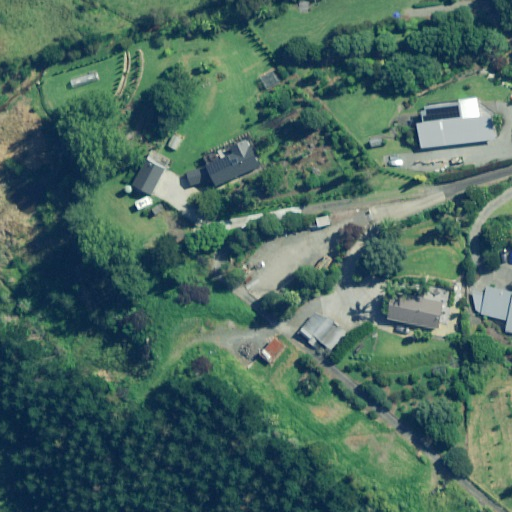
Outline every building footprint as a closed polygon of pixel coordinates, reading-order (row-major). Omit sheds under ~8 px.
[(494,116),(477,118),(476,101),(425,106),(426,123),(420,124),(422,147),(496,140),(494,116)] [(214,186),(261,167),(250,140),(230,148),(233,155),(184,175),(189,187),(211,178),(214,186)] [(178,173),(184,160),(176,156),(170,169),(178,173)] [(150,196),(167,168),(150,158),(133,186),(150,196)] [(279,276),(273,269),(253,286),(260,294),(279,276)] [(511,293),(488,287),(481,313),(507,321),(505,330),(511,332),(511,293)] [(438,328),(444,303),(410,296),(408,304),(392,300),(388,317),(438,328)] [(299,329),(311,339),(325,320),(313,311),(299,329)] [(328,317),(325,320),(311,339),(320,346),(338,325),(328,317)] [(338,325),(320,346),(329,353),(336,344),(341,348),(351,336),(338,325)] [(270,365),(286,348),(277,340),(262,357),(270,365)] [(389,346),(374,345),(374,357),(389,357),(389,346)]
